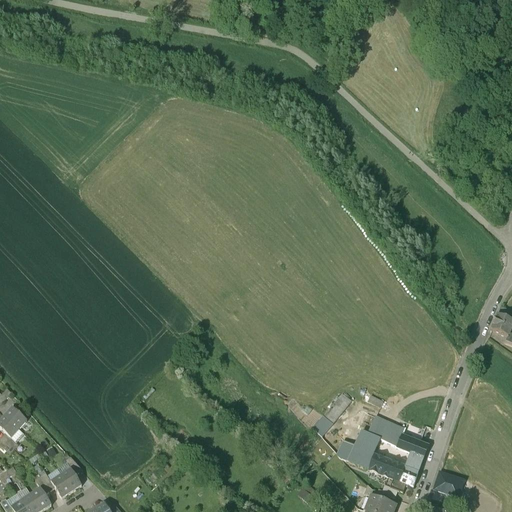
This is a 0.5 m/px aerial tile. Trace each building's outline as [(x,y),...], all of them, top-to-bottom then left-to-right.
[(511,328),(511,323),(497,318),(491,333),(507,339),(508,339),(509,337),(511,328)] [(7,390),(1,396),(1,397),(0,397),(0,407),(11,395),(7,390)] [(345,393),(314,428),(325,437),(355,403),(345,393)] [(27,423),(12,409),(4,418),(19,432),(27,423)] [(405,431),(375,417),(367,435),(379,441),(397,450),(402,438),(405,431)] [(19,432),(4,418),(0,422),(0,430),(5,435),(11,440),(19,432)] [(367,435),(362,433),(355,447),(343,442),(336,457),(341,461),(387,479),(392,481),(399,484),(404,471),(404,469),(372,457),(379,441),(367,435)] [(11,440),(5,435),(1,440),(14,452),(18,447),(11,440)] [(427,448),(402,438),(397,450),(410,455),(407,462),(420,467),(427,448)] [(14,452),(1,440),(0,440),(0,447),(10,456),(14,452)] [(82,473),(70,459),(65,463),(70,471),(75,478),(82,473)] [(420,467),(407,462),(404,469),(404,471),(417,475),(420,467)] [(13,469),(0,477),(0,482),(1,484),(16,475),(13,469)] [(75,478),(70,471),(60,478),(71,495),(81,488),(75,478)] [(399,484),(392,481),(390,489),(389,490),(397,493),(402,494),(406,486),(413,488),(417,475),(404,471),(399,484)] [(50,484),(45,475),(40,479),(50,494),(55,491),(50,484)] [(463,482),(439,475),(433,491),(457,499),(463,482)] [(50,484),(55,491),(61,501),(71,495),(60,478),(50,484)] [(50,494),(40,479),(35,482),(40,490),(44,497),(50,494)] [(390,489),(383,487),(381,495),(393,500),(397,493),(389,490),(390,489)] [(40,490),(30,497),(39,511),(43,511),(51,507),(44,497),(40,490)] [(317,503),(303,491),(297,496),(311,509),(317,503)] [(39,511),(30,497),(20,503),(26,511),(39,511)] [(388,506),(371,499),(366,511),(393,511),(395,508),(388,505),(388,506)] [(11,509),(5,501),(0,503),(0,504),(4,511),(12,511),(10,509),(11,509)] [(11,509),(10,509),(12,511),(26,511),(20,503),(11,509)]
